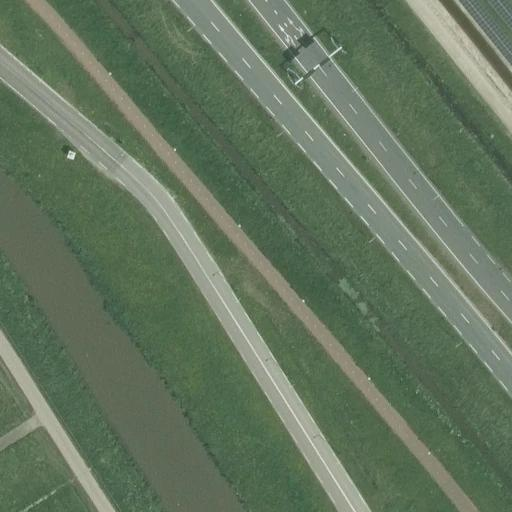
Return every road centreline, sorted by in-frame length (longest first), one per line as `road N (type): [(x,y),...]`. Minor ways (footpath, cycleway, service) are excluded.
road 1 (unclassified): [(0,64),(165,216),(351,511)]
road 2 (primary): [(186,0),(511,378)]
road 3 (primary): [(511,303),(264,0)]
